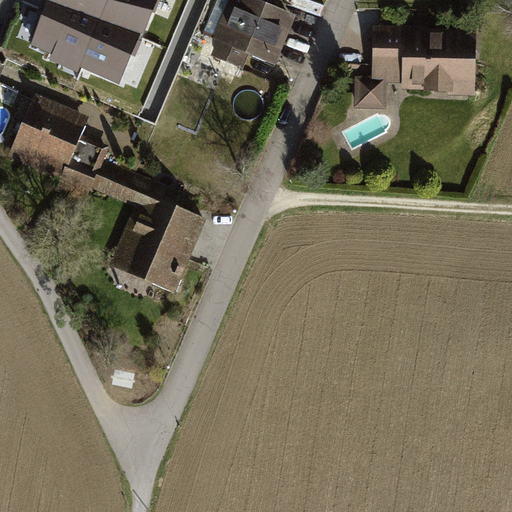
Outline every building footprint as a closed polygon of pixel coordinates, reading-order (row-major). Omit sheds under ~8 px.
[(45,0),(43,7),(69,16),(74,0),(108,0),(115,1),(107,45),(160,55),(170,0),(45,0)] [(215,41),(208,56),(242,68),(246,55),(274,66),(295,17),(256,0),(228,0),(227,3),(234,6),(226,27),(218,23),(211,39),(215,41)] [(474,30),(370,27),(368,78),(352,78),(351,108),(382,109),(382,84),(396,84),(396,92),(472,94),(474,30)] [(85,117),(32,93),(23,127),(18,126),(6,157),(59,181),(57,186),(86,200),(90,190),(101,159),(99,150),(91,168),(70,159),(85,117)] [(160,199),(165,187),(101,159),(90,190),(132,208),(130,211),(139,215),(132,231),(123,229),(105,266),(172,296),(206,220),(160,199)]
